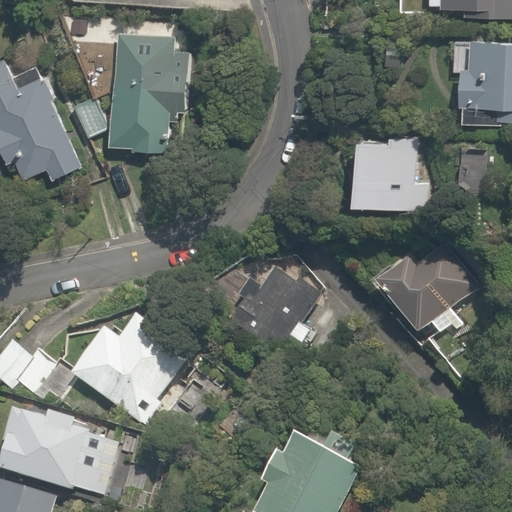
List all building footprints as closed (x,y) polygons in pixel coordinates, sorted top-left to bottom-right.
[(511,0),(443,0),(443,17),(511,19),(511,0)] [(66,7),(64,36),(75,48),(116,96),(113,139),(172,143),(175,104),(182,104),(184,71),(178,70),(180,26),(120,22),(121,10),(66,7)] [(511,36),(454,34),(452,70),(465,71),(463,123),(511,124),(511,36)] [(43,72),(23,82),(10,56),(0,60),(0,109),(6,121),(0,123),(0,131),(12,155),(17,153),(30,177),(52,165),(59,178),(89,162),(43,72)] [(94,89),(74,97),(90,132),(109,123),(94,89)] [(394,120),(393,137),(364,135),(361,203),(435,206),(438,139),(439,122),(394,120)] [(416,266),(410,258),(380,283),(423,334),(434,325),(447,340),(469,322),(456,306),(484,282),(447,239),(416,266)] [(261,259),(239,308),(255,315),(248,331),(294,351),(323,287),(261,259)] [(158,412),(170,419),(189,386),(183,382),(206,344),(128,297),(113,322),(103,316),(75,362),(10,323),(0,339),(0,389),(61,403),(75,381),(150,425),(158,412)] [(50,416),(17,407),(6,469),(77,493),(76,497),(118,509),(123,493),(154,502),(163,469),(150,465),(154,449),(131,443),(134,431),(53,408),(50,416)] [(317,425),(310,436),(300,430),(252,509),(256,511),(340,511),(366,470),(327,446),(334,435),(317,425)] [(54,511),(60,492),(1,476),(0,478),(0,511),(54,511)]
